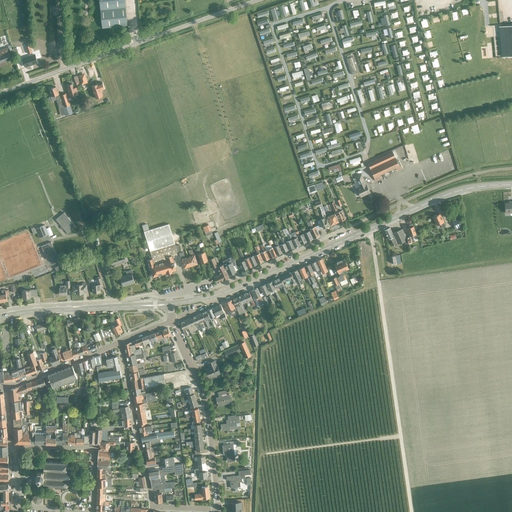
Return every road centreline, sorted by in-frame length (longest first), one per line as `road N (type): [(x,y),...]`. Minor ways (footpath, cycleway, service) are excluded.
road 1 (secondary): [(168,304),(252,283),(454,192),(511,185)]
road 2 (unclassified): [(0,93),(261,0)]
road 3 (residential): [(218,509),(205,403),(172,321)]
road 4 (secondary): [(0,318),(168,304)]
road 5 (residential): [(151,507),(119,342)]
road 6 (track): [(400,436),(258,454)]
road 7 (residential): [(15,448),(92,449),(91,511)]
road 8 (residential): [(6,386),(119,342)]
